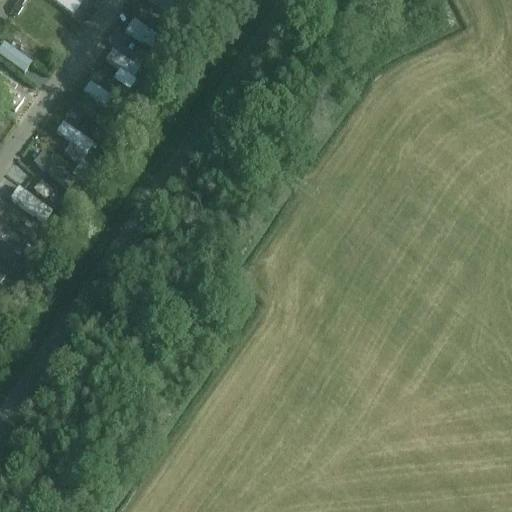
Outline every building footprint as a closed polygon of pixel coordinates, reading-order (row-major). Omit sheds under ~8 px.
[(71,0),(49,0),(73,17),(80,6),(71,0)] [(170,0),(146,0),(147,0),(175,20),(183,9),(170,0)] [(133,20),(124,33),(156,54),(165,41),(133,20)] [(4,44),(0,49),(0,57),(24,74),(32,64),(4,44)] [(112,51),(105,61),(133,80),(140,70),(112,51)] [(24,100),(0,81),(0,101),(15,113),(24,100)] [(89,83),(82,93),(112,113),(119,103),(89,83)] [(63,123),(55,134),(86,155),(93,144),(63,123)] [(43,154),(33,165),(65,194),(75,182),(43,154)] [(19,188),(10,200),(43,225),(52,213),(19,188)] [(0,222),(0,241),(20,257),(29,245),(0,222)]
